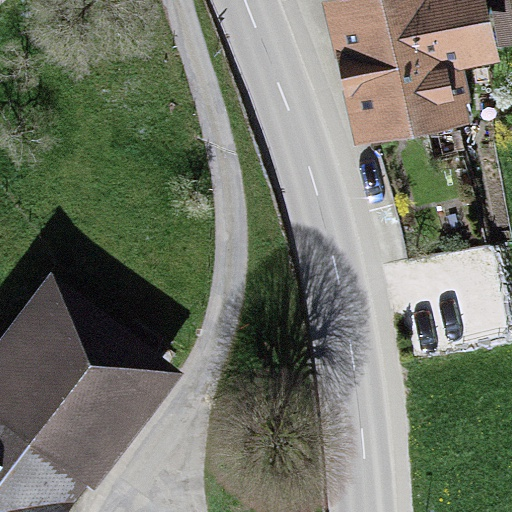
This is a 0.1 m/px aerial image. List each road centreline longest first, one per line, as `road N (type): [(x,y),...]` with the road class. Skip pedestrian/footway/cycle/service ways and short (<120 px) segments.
road 1 (unclassified): [(181,0),(229,195),(227,288),(205,367),(108,511)]
road 2 (tertiary): [(247,0),(338,269),(371,511)]
